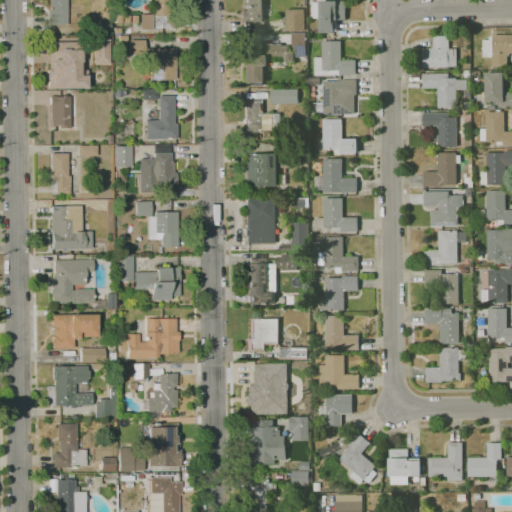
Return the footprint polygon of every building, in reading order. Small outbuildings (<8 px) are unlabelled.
[(48,25),(48,10),(50,10),(50,0),(66,0),(66,25),(48,25)] [(140,29),(140,14),(153,14),(153,5),(152,5),(152,1),(153,1),(153,0),(169,0),(170,15),(174,15),(174,27),(161,27),(161,29),(140,29)] [(240,22),(240,10),(245,10),(244,0),(264,0),(265,22),(240,22)] [(320,32),(320,18),(312,18),(312,2),(320,2),(320,1),(346,0),(346,20),(335,20),(335,32),(320,32)] [(286,31),(286,9),(305,9),(305,31),(286,31)] [(297,57),(297,48),(293,48),(293,33),(306,33),(306,57),(297,57)] [(493,66),(493,57),(484,57),(483,40),(490,40),(490,36),(494,36),(494,35),(511,34),(511,53),(510,53),(510,56),(508,56),(509,66),(493,66)] [(424,68),(423,49),(432,49),(432,47),(434,47),(434,36),(449,36),(450,49),(457,49),(457,67),(449,67),(424,68)] [(93,64),(108,64),(108,38),(92,38),(93,64)] [(143,55),(130,54),(130,40),(143,40),(143,55)] [(79,41),(47,42),(48,89),(86,88),(85,75),(80,75),(79,41)] [(340,75),(340,74),(315,75),(315,57),(323,57),(323,41),(341,41),(342,60),(356,60),(356,75),(340,75)] [(244,86),(244,43),(264,43),(264,44),(283,44),(283,46),(289,46),(289,52),(295,52),(295,62),(269,62),(269,66),(265,66),(265,83),(263,83),(263,86),(244,86)] [(175,79),(150,80),(150,66),(148,66),(148,56),(146,56),(146,49),(175,48),(175,79)] [(511,106),(503,107),(503,105),(497,105),(497,103),(487,103),(486,73),(504,72),(505,92),(511,92),(511,106)] [(438,108),(438,88),(424,88),(423,74),(449,73),(449,78),(457,78),(457,80),(468,79),(468,90),(457,90),(457,107),(438,108)] [(325,115),(324,81),(341,81),(341,80),(357,79),(357,95),(355,95),(355,114),(325,115)] [(299,103),(272,103),(272,89),(299,89),(299,87),(305,87),(306,100),(299,100),(299,103)] [(142,100),(142,90),(157,89),(157,99),(142,100)] [(70,128),(58,128),(58,125),(51,125),(51,106),(50,106),(50,96),(55,96),(70,97),(70,128)] [(177,138),(146,139),(146,138),(146,120),(159,120),(159,96),(174,96),(174,124),(176,124),(177,138)] [(281,131),(247,132),(247,100),(264,100),(264,114),(281,113),(281,131)] [(511,145),(504,146),(504,145),(497,145),(497,142),(487,142),(487,140),(481,140),(481,129),(487,129),(486,112),(505,111),(505,132),(511,131),(511,145)] [(439,147),(439,142),(435,142),(434,127),(424,128),(424,113),(450,113),(450,117),(457,117),(457,147),(439,147)] [(341,155),(335,155),(335,150),(324,150),(324,149),(318,149),(318,137),(324,137),(324,119),(342,119),(342,139),(358,139),(358,153),(341,153),(341,155)] [(279,154),(278,143),(288,143),(288,154),(279,154)] [(139,193),(139,159),(154,158),(153,153),(155,153),(155,145),(170,144),(170,153),(171,153),(171,160),(173,160),(173,173),(176,173),(176,183),(156,184),(156,192),(139,193)] [(77,156),(77,146),(97,145),(97,156),(77,156)] [(115,167),(114,146),(130,146),(131,166),(115,167)] [(481,185),(481,171),(487,171),(487,152),(504,152),(504,151),(511,151),(511,166),(506,166),(506,184),(481,185)] [(441,187),(425,187),(425,172),(439,172),(439,164),(437,164),(437,158),(438,158),(438,157),(437,157),(437,154),(438,154),(438,152),(457,152),(457,155),(461,155),(461,163),(457,163),(457,185),(441,185),(441,187)] [(55,194),(55,179),(52,179),(52,177),(50,177),(50,153),(67,153),(68,176),(70,176),(70,194),(55,194)] [(278,187),(246,187),(246,154),(277,153),(278,174),(287,174),(287,183),(278,184),(278,187)] [(324,192),(324,190),(318,191),(318,177),(324,177),(324,159),(343,159),(343,178),(357,178),(358,192),(324,192)] [(504,226),(498,227),(498,220),(488,220),(488,218),(481,218),(481,210),(488,210),(487,190),(506,190),(506,210),(511,210),(511,224),(504,224),(504,226)] [(458,225),(432,226),(432,210),(439,210),(439,206),(424,206),(424,191),(449,191),(449,195),(464,195),(464,208),(458,208),(458,225)] [(358,232),(332,232),(332,227),(325,227),(316,227),(316,217),(325,217),(325,198),(344,198),(344,217),(358,217),(358,232)] [(266,244),(245,244),(245,207),(253,207),(253,200),(266,200),(266,207),(266,244)] [(135,216),(135,201),(150,201),(151,216),(135,216)] [(52,250),(51,206),(80,206),(81,231),(91,231),(92,249),(52,250)] [(161,247),(161,240),(148,240),(148,216),(154,216),(154,212),(177,212),(177,247),(161,247)] [(309,250),(292,250),(292,222),(309,222),(309,250)] [(511,264),(496,264),(496,260),(488,260),(488,230),(504,230),(504,229),(511,229),(511,264)] [(441,265),(425,265),(425,250),(439,250),(439,230),(458,230),(458,232),(467,232),(467,242),(458,242),(458,263),(441,263),(441,265)] [(343,273),(336,273),(336,267),(325,267),(325,265),(318,265),(318,250),(325,250),(325,237),(344,237),(344,257),(359,257),(359,271),(343,271),(343,273)] [(297,269),(297,254),(277,254),(277,269),(297,269)] [(132,281),(117,281),(117,256),(133,256),(132,281)] [(246,280),(245,280),(245,276),(246,275),(246,264),(250,264),(250,259),(267,258),(268,264),(277,264),(277,292),(275,292),(275,304),(247,304),(247,296),(246,296),(246,288),(245,288),(245,281),(246,281),(246,280)] [(81,303),(79,305),(76,305),(75,303),(51,303),(51,295),(50,295),(50,289),(51,289),(51,285),(52,285),(52,281),(51,281),(51,277),(52,277),(52,274),(54,274),(54,260),(92,260),(92,272),(85,272),(85,284),(71,285),(71,290),(74,290),(74,289),(93,289),(93,301),(107,301),(107,308),(91,309),(91,303),(81,303)] [(150,300),(150,289),(134,290),(133,272),(155,272),(155,268),(179,268),(179,296),(170,296),(170,300),(150,300)] [(489,303),(489,301),(482,301),(481,289),(489,289),(488,270),(506,269),(511,268),(511,284),(508,284),(508,303),(489,303)] [(459,303),(441,304),(440,284),(426,285),(425,270),(442,269),(442,274),(459,274),(459,303)] [(345,310),(327,310),(326,278),(343,278),(343,276),(359,276),(359,291),(345,291),(345,310)] [(511,342),(505,342),(505,340),(501,340),(501,338),(489,338),(489,309),(507,308),(508,328),(511,327),(511,342)] [(460,343),(441,343),(441,324),(425,324),(425,309),(453,309),(453,313),(459,313),(460,343)] [(51,349),(51,336),(55,336),(55,334),(52,334),(52,327),(54,327),(54,325),(51,325),(51,315),(96,314),(96,337),(80,337),(80,333),(78,333),(78,339),(72,339),(72,349),(51,349)] [(359,349),(331,349),(331,345),(326,346),(326,316),(344,316),(345,335),(359,335),(359,349)] [(158,357),(127,357),(127,334),(139,334),(139,342),(145,342),(145,318),(176,318),(176,331),(178,331),(178,340),(178,353),(158,353),(158,357)] [(265,349),(248,349),(248,339),(250,339),(250,319),(279,319),(279,343),(265,343),(265,349)] [(80,363),(80,348),(80,347),(82,347),(82,348),(104,348),(104,362),(80,363)] [(443,382),(426,382),(426,367),(441,367),(440,347),(459,347),(459,349),(467,349),(467,361),(459,361),(459,373),(461,373),(461,381),(443,381),(443,382)] [(511,381),(490,381),(490,348),(507,348),(507,347),(511,347),(511,362),(509,362),(509,368),(511,368),(511,381)] [(291,358),(281,358),(281,348),(308,348),(308,357),(291,357),(291,358)] [(359,389),(320,390),(320,365),(326,365),(326,355),(345,355),(345,374),(359,374),(359,389)] [(133,380),(132,363),(148,363),(149,379),(133,380)] [(288,414),(288,363),(247,363),(247,405),(249,405),(249,414),(288,414)] [(54,405),(54,380),(52,380),(52,366),(86,366),(86,371),(87,371),(87,379),(86,379),(86,383),(74,383),(75,394),(91,393),(91,405),(54,405)] [(148,413),(147,407),(144,407),(144,403),(147,403),(147,398),(153,397),(153,390),(160,390),(159,373),(176,373),(176,387),(173,387),(173,389),(176,389),(176,407),(175,407),(173,407),(171,407),(171,411),(161,411),(161,412),(148,413)] [(115,418),(95,418),(95,403),(100,403),(100,399),(109,399),(109,388),(115,388),(115,418)] [(327,426),(327,417),(320,417),(320,405),(328,405),(328,395),(353,395),(353,414),(342,414),(342,426),(327,426)] [(294,440),(294,431),(290,431),(290,417),(294,417),(309,417),(309,440),(294,440)] [(276,464),(248,464),(248,451),(249,451),(249,441),(248,441),(248,427),(256,427),(257,420),(274,420),(274,427),(281,427),(281,436),(285,436),(285,443),(287,443),(287,459),(276,459),(276,464)] [(52,468),(52,453),(59,453),(58,421),(76,421),(77,450),(85,449),(86,467),(69,467),(52,468)] [(180,466),(148,466),(147,424),(177,423),(177,433),(178,433),(178,437),(180,437),(180,444),(179,444),(179,447),(177,447),(177,450),(180,450),(180,466)] [(361,484),(351,475),(354,472),(340,460),(351,447),(349,445),(359,433),(371,443),(362,454),(376,466),(373,469),(378,473),(369,484),(365,480),(361,484)] [(448,481),(448,477),(429,478),(429,458),(449,458),(449,443),(462,442),(463,480),(448,481)] [(498,477),(468,477),(468,457),(488,457),(488,443),(502,443),(502,460),(498,460),(498,477)] [(133,472),(117,472),(117,448),(132,448),(132,458),(143,458),(143,470),(133,470),(133,472)] [(408,484),(391,484),(391,476),(390,476),(390,458),(390,449),(409,449),(409,461),(422,461),(422,476),(408,476),(408,484)] [(101,472),(101,458),(114,458),(114,472),(101,472)] [(311,469),(300,469),(300,461),(311,462),(311,469)] [(310,484),(293,484),(293,471),(310,471),(310,484)] [(106,483),(106,474),(114,474),(114,483),(106,483)] [(162,511),(162,505),(154,505),(154,499),(156,499),(156,493),(150,493),(150,478),(170,478),(170,482),(180,482),(180,495),(178,495),(178,511),(162,511)] [(252,511),(252,492),(249,492),(249,479),(269,479),(269,484),(276,483),(276,492),(270,492),(270,511),(252,511)] [(85,511),(55,511),(55,496),(56,496),(56,480),(74,480),(74,487),(77,487),(77,492),(85,492),(85,511)] [(363,511),(336,511),(336,502),(363,501),(363,511)] [(473,511),(473,508),(475,508),(475,501),(485,501),(485,508),(492,508),(492,511),(473,511)]
